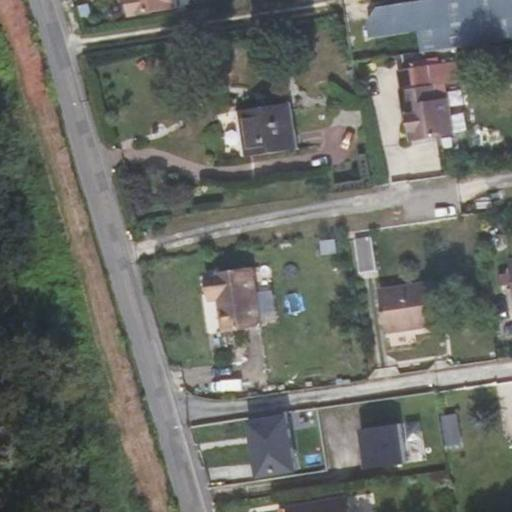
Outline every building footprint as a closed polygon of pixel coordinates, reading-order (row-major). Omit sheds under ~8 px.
[(180,7),(178,0),(130,0),(133,15),(180,7)] [(511,0),(432,0),(368,10),(373,40),(421,33),(424,52),(511,39),(511,0)] [(440,104),(437,86),(401,92),(406,124),(410,123),(413,142),(454,135),(449,103),(440,104)] [(299,150),(291,103),(241,112),(249,157),(299,150)] [(378,271),(373,237),(356,240),(361,273),(378,271)] [(511,259),(509,259),(511,272),(500,274),(502,286),(511,284),(511,259)] [(255,268),(212,273),(216,300),(221,299),(226,332),(264,327),(255,268)] [(216,300),(212,273),(208,274),(211,300),(216,300)] [(413,284),(420,326),(439,323),(434,281),(413,284)] [(387,331),(420,326),(413,284),(380,287),(387,331)] [(488,304),(485,289),(470,291),(473,307),(488,304)] [(297,469),(289,420),(254,426),(260,461),(278,458),(281,472),(297,469)] [(402,423),(364,429),(370,469),(408,463),(402,423)] [(355,511),(353,499),(291,509),(291,511),(355,511)]
